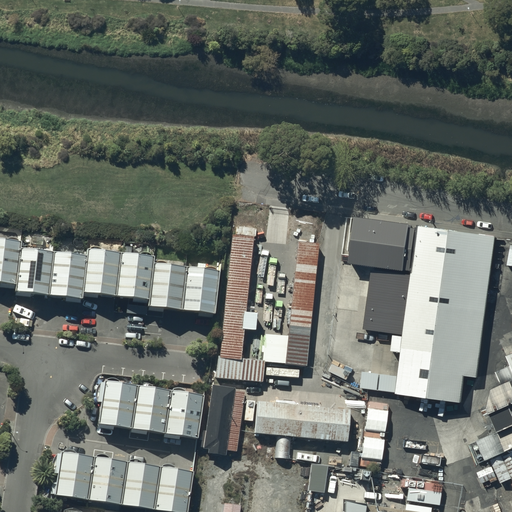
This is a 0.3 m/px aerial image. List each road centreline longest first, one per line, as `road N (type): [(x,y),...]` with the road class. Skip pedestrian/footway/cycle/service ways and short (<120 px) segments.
road 1 (unclassified): [(511,217),(259,178)]
road 2 (residential): [(16,511),(41,351)]
road 3 (residential): [(191,368),(41,351)]
